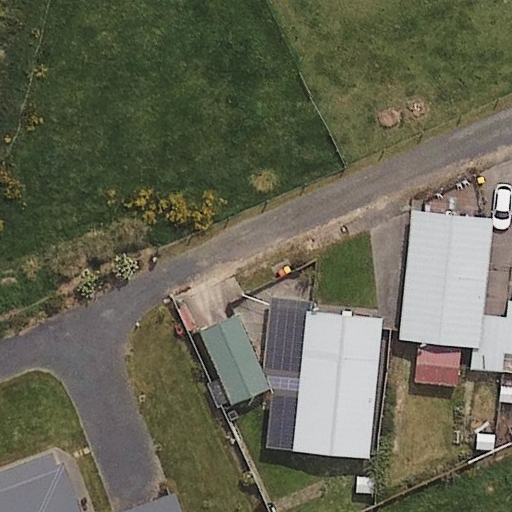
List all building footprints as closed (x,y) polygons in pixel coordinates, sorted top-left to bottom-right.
[(511,268),(493,268),(497,208),(410,202),(401,335),(473,340),(471,365),(511,367),(511,268)] [(282,269),(272,248),(230,266),(239,287),(282,269)] [(235,311),(219,276),(176,296),(191,331),(235,311)] [(383,306),(271,298),(266,364),(276,365),(270,442),(372,449),(383,306)] [(270,384),(242,314),(203,330),(230,399),(270,384)] [(461,349),(420,344),(417,377),(458,381),(461,349)] [(111,511),(84,511),(67,463),(0,487),(0,511),(184,511),(176,488),(111,511)]
